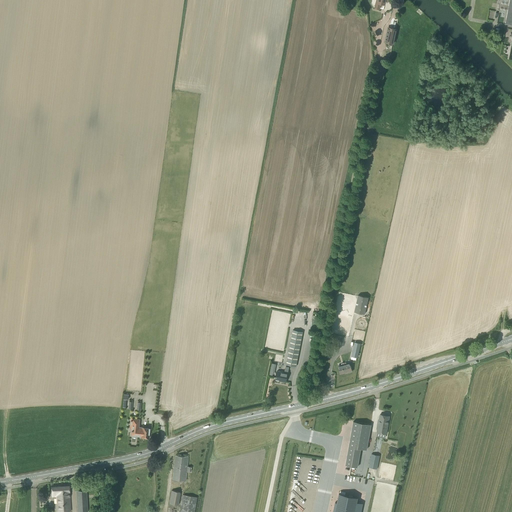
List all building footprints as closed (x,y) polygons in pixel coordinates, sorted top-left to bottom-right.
[(381,3),(385,4),(385,0),(389,1),(389,0),(375,0),(374,7),(380,8),(381,3)] [(394,40),(396,29),(389,28),(386,38),(394,40)] [(364,314),(368,298),(358,295),(354,312),(364,314)] [(293,330),(286,364),(296,366),(303,332),(293,330)] [(357,357),(360,344),(355,342),(352,356),(357,357)] [(345,373),(352,371),(350,363),(338,366),(340,373),(345,372),(345,373)] [(286,382),(288,373),(277,371),(276,379),(282,380),(282,381),(286,382)] [(380,414),(379,422),(378,422),(377,428),(378,428),(377,432),(386,434),(389,416),(380,414)] [(131,431),(131,433),(137,434),(137,436),(141,436),(141,437),(145,438),(146,438),(147,438),(148,438),(149,432),(150,433),(150,429),(149,429),(142,428),(142,429),(138,428),(139,420),(131,419),(130,428),(132,428),(131,430),(131,431)] [(371,425),(353,422),(346,465),(357,467),(361,448),(367,450),(371,425)] [(375,477),(380,456),(371,454),(369,467),(368,467),(366,475),(375,477)] [(191,471),(191,467),(187,467),(188,457),(175,455),(172,479),(186,481),(187,471),(191,471)] [(63,511),(71,511),(69,486),(52,487),(52,497),(56,496),(56,498),(59,498),(59,504),(56,504),(56,511),(63,511)] [(77,511),(87,511),(86,491),(76,491),(77,511)] [(178,505),(180,494),(179,492),(171,491),(169,503),(178,505)] [(361,502),(358,511),(381,511),(384,498),(365,494),(364,501),(365,501),(365,503),(361,502)] [(193,511),(197,498),(183,495),(180,511),(193,511)]
